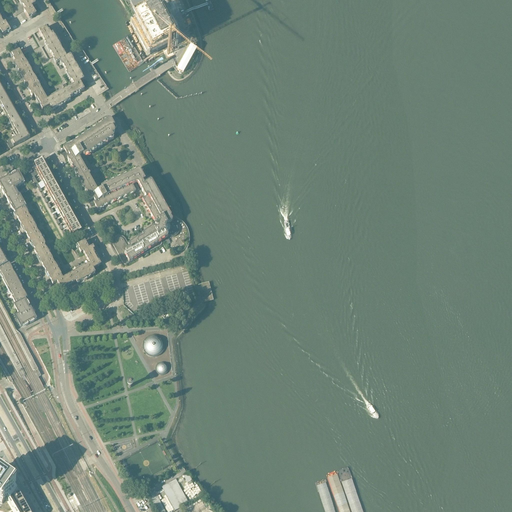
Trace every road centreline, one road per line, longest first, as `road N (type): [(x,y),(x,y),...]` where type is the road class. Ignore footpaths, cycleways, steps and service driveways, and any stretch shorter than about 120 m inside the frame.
road 1 (residential): [(63,329),(111,303),(115,287),(106,251),(47,145)]
road 2 (residential): [(47,145),(179,56),(183,38),(172,0)]
road 3 (residential): [(63,329),(0,205)]
road 4 (unclassified): [(127,502),(67,394)]
